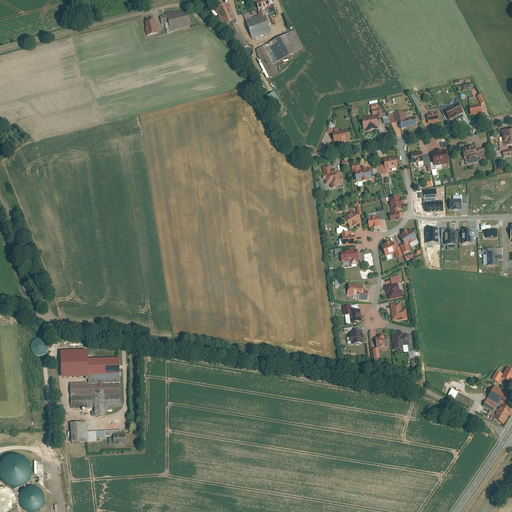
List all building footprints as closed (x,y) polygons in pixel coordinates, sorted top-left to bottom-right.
[(271,6),(268,0),(262,0),(259,1),(257,2),(260,11),(264,10),(267,9),(268,8),(268,7),(271,6)] [(237,18),(229,2),(215,9),(223,25),(237,18)] [(176,14),(168,16),(170,23),(173,32),(191,27),(187,11),(176,14)] [(252,18),(247,20),(253,39),(272,33),(266,14),(261,15),(252,18)] [(163,24),(170,23),(168,16),(162,17),(163,24)] [(155,20),(145,22),(148,36),(158,33),(155,20)] [(249,45),(236,23),(228,28),(241,50),(249,45)] [(294,31),(265,46),(274,64),(304,49),(294,31)] [(256,51),(270,78),(279,73),(274,64),(265,46),(256,51)] [(413,95),(410,97),(419,114),(425,111),(422,105),(419,106),(413,95)] [(469,102),(472,116),(483,114),(481,104),(478,104),(478,101),(469,102)] [(377,102),(364,104),(365,113),(373,112),(374,116),(377,115),(378,119),(384,118),(382,109),(380,109),(379,105),(377,105),(377,102)] [(461,114),(458,104),(444,110),(447,119),(461,114)] [(427,110),(429,124),(441,122),(440,118),(442,117),(441,108),(427,110)] [(406,113),(389,117),(392,123),(400,122),(402,129),(410,128),(417,126),(416,118),(407,120),(406,113)] [(362,118),(364,130),(367,130),(367,132),(379,130),(378,127),(380,127),(378,119),(377,115),(374,116),(362,118)] [(333,133),(335,143),(351,140),(349,130),(340,132),(339,128),(334,128),(335,133),(333,133)] [(511,129),(502,131),(504,146),(511,144),(511,129)] [(472,148),(464,149),(466,161),(468,161),(468,164),(480,162),(479,161),(489,159),(487,148),(475,150),(475,146),(472,146),(472,148)] [(447,151),(433,154),(435,167),(449,164),(447,151)] [(423,152),(412,154),(414,164),(425,162),(425,166),(431,165),(430,156),(424,157),(423,152)] [(381,166),(382,175),(387,174),(387,171),(400,168),(398,156),(384,159),(386,165),(381,166)] [(360,164),(352,165),(353,174),(356,174),(357,183),(372,181),(370,168),(361,169),(360,164)] [(331,166),(323,167),(325,174),(324,175),(325,180),(326,180),(327,185),(332,184),(333,189),(338,188),(338,187),(344,186),(343,182),(344,182),(343,174),(341,175),(340,170),(332,172),(331,166)] [(390,214),(391,222),(401,220),(400,210),(403,209),(402,205),(403,205),(402,199),(401,200),(401,197),(390,199),(392,213),(390,214)] [(461,199),(448,200),(448,212),(461,211),(461,199)] [(442,203),(426,203),(426,213),(442,212),(442,203)] [(353,211),(346,216),(347,217),(345,218),(351,229),(362,222),(356,211),(354,213),(353,211)] [(368,218),(370,229),(382,227),(380,216),(368,218)] [(439,229),(426,229),(426,244),(438,244),(439,229)] [(476,230),(466,230),(466,243),(476,243),(476,230)] [(498,230),(487,230),(488,239),(498,239),(498,230)] [(404,235),(401,237),(405,243),(400,245),(405,254),(411,251),(408,245),(418,239),(413,231),(410,232),(410,231),(404,234),(404,235)] [(459,232),(448,232),(449,246),(460,246),(459,232)] [(343,233),(343,247),(356,246),(356,236),(349,236),(349,233),(343,233)] [(394,241),(382,246),(386,257),(395,254),(397,259),(403,256),(400,248),(397,249),(394,241)] [(359,250),(341,252),(343,263),(351,262),(352,265),(360,264),(359,260),(360,260),(359,250)] [(498,255),(487,255),(487,267),(499,267),(498,255)] [(389,294),(390,301),(404,298),(402,291),(403,290),(400,276),(391,277),(393,285),(386,286),(388,294),(389,294)] [(350,284),(348,296),(360,297),(359,299),(368,300),(370,292),(364,291),(365,286),(350,284)] [(391,304),(394,322),(409,320),(407,309),(403,309),(402,303),(391,304)] [(360,305),(344,307),(345,316),(346,316),(347,324),(362,323),(360,305)] [(351,332),(353,346),(365,344),(364,331),(351,332)] [(392,335),(394,351),(405,350),(405,353),(410,352),(411,358),(416,358),(412,334),(403,335),(403,333),(392,335)] [(42,338),(39,336),(36,335),(33,335),(31,336),(29,338),(27,340),(26,343),(27,346),(28,349),(29,350),(32,352),(36,353),(39,352),(41,350),(43,348),(44,345),(43,342),(42,338)] [(376,338),(378,349),(379,349),(389,347),(388,336),(376,338)] [(120,358),(89,359),(90,383),(71,384),(72,407),(96,407),(96,414),(107,414),(107,407),(122,405),(120,358)] [(511,383),(511,368),(508,367),(504,375),(502,377),(511,383)] [(504,375),(498,371),(493,380),(499,383),(502,377),(504,375)] [(510,394),(495,385),(487,399),(501,407),(503,405),(504,405),(510,394)] [(447,396),(454,400),(458,393),(450,389),(447,396)] [(475,402),(459,394),(456,401),(472,409),(475,402)] [(488,400),(484,407),(494,412),(497,406),(488,400)] [(494,419),(504,425),(511,411),(511,410),(504,405),(503,405),(501,407),(494,419)] [(82,420),(64,421),(66,441),(92,439),(92,433),(83,434),(82,420)] [(116,429),(100,429),(100,436),(108,436),(108,442),(121,442),(121,432),(116,432),(116,429)] [(2,462),(0,464),(0,480),(1,482),(4,486),(9,488),(14,489),(20,488),(25,485),(28,481),(30,476),(31,471),(29,465),(26,461),(21,458),(16,456),(11,456),(6,458),(2,462)] [(21,493),(19,496),(18,500),(19,505),(21,508),(24,511),(25,511),(37,511),(40,511),(43,507),(44,503),(44,499),(43,494),(40,491),(36,488),(32,488),(27,488),(24,490),(21,493)] [(0,511),(10,511),(13,509),(15,505),(15,500),(13,496),(11,492),(7,490),(2,489),(0,489),(0,511)]
